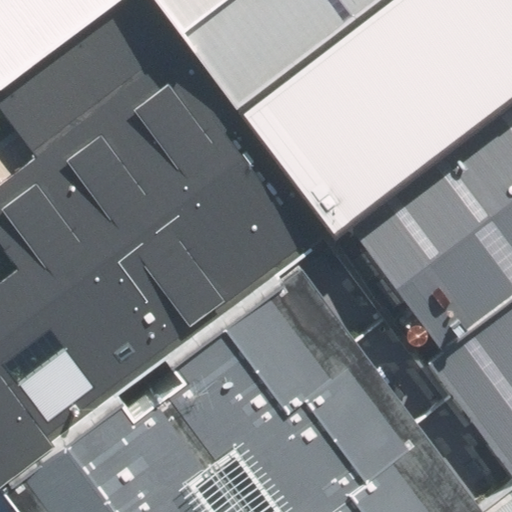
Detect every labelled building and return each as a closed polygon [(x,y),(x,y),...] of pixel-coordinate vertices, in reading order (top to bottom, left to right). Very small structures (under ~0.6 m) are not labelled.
[(228,97),(154,0),(104,0),(0,78),(0,109),(30,150),(0,172),(0,471),(290,258),(326,228),(228,97)] [(0,0),(0,78),(104,0),(0,0)] [(356,0),(154,0),(228,97),(356,0)] [(511,92),(348,217),(444,345),(511,293),(511,92)] [(447,511),(467,497),(290,258),(0,471),(0,511),(447,511)] [(511,293),(444,345),(422,363),(511,479),(511,293)] [(478,511),(467,497),(447,511),(478,511)]
